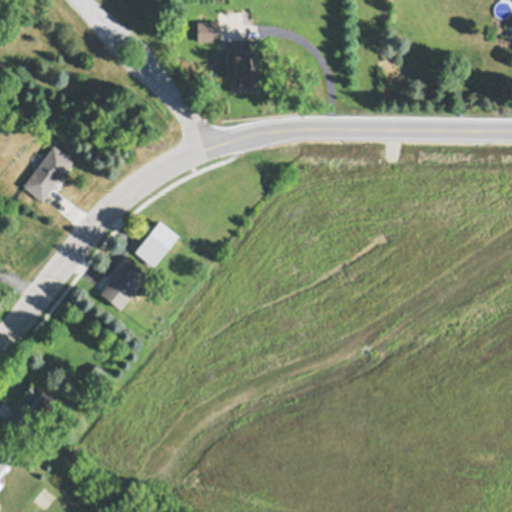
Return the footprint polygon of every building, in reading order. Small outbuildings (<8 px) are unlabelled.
[(197,20),(219,20),(220,40),(198,40),(197,20)] [(226,55),(242,55),(242,39),(256,39),(258,90),(232,91),(231,75),(227,76),(226,55)] [(23,185),(54,145),(73,160),(42,200),(23,185)] [(135,251),(160,220),(178,236),(154,266),(135,251)] [(144,280),(120,309),(100,293),(111,279),(114,281),(131,260),(146,273),(142,278),(144,280)] [(97,363),(114,379),(102,392),(85,377),(97,363)] [(53,400),(36,423),(31,420),(20,434),(5,423),(26,394),(25,393),(32,384),(53,400)]
